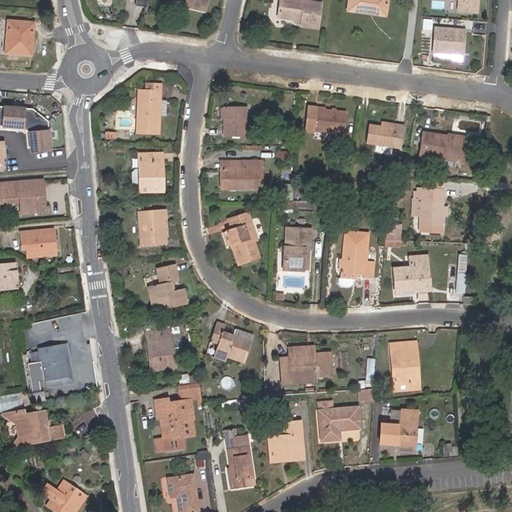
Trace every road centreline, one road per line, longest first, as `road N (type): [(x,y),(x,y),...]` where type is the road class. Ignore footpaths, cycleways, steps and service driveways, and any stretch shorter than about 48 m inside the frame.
road 1 (residential): [(207,53),(189,181),(195,236),(218,285),(259,312),(323,322),(511,320)]
road 2 (tertiary): [(82,86),(88,242),(130,511)]
road 3 (residential): [(224,55),(496,92)]
road 4 (residential): [(511,465),(335,476),(268,511)]
